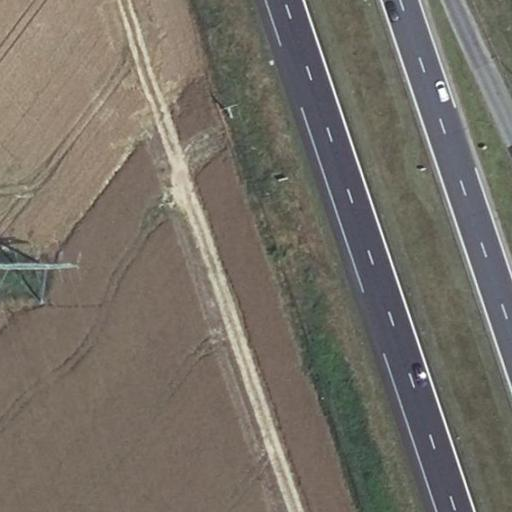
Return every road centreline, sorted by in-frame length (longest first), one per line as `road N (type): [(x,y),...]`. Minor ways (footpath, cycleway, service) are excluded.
road 1 (motorway): [(285,0),(456,511)]
road 2 (motorway): [(511,332),(400,0)]
road 3 (motorway): [(511,117),(455,0)]
